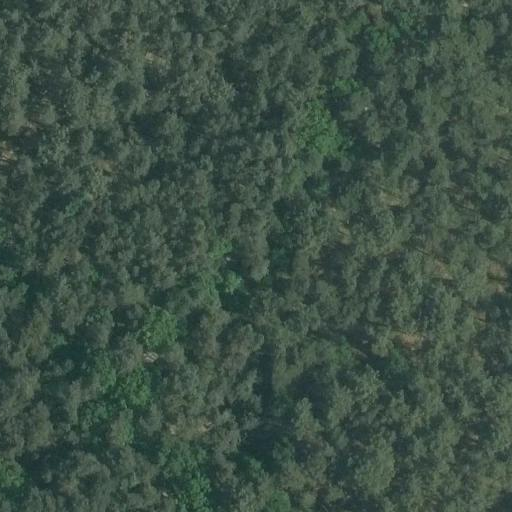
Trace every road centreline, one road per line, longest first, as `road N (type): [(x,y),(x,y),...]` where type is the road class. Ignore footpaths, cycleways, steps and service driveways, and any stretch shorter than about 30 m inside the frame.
road 1 (track): [(488,0),(373,102),(117,409)]
road 2 (track): [(117,409),(17,511)]
road 3 (track): [(117,409),(191,511)]
